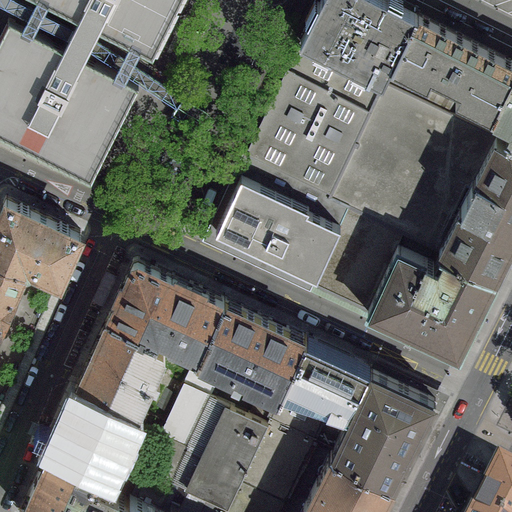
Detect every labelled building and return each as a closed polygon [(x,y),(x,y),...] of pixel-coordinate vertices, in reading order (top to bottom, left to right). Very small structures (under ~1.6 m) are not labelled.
[(2,0),(33,15),(44,20),(73,34),(93,45),(124,66),(134,72),(184,104),(176,115),(199,130),(205,131),(211,129),(215,123),(214,116),(209,110),(140,63),(130,55),(98,34),(79,24),(49,10),(39,5),(29,0),(2,0)] [(49,10),(54,1),(52,0),(40,0),(39,5),(49,10)] [(183,0),(52,0),(54,1),(84,15),(102,25),(136,42),(147,47),(156,52),(183,0)] [(321,0),(302,38),(383,79),(392,62),(416,10),(395,0),(321,0)] [(418,7),(416,10),(392,62),(429,80),(433,72),(461,86),(457,94),(494,111),(511,76),(511,54),(472,34),(418,7)] [(33,15),(28,24),(39,31),(44,20),(33,15)] [(28,24),(12,16),(0,39),(0,129),(98,176),(144,84),(131,78),(121,73),(88,55),(67,45),(39,31),(28,24)] [(287,67),(370,108),(383,79),(302,38),(287,67)] [(147,47),(136,42),(130,55),(140,63),(147,47)] [(121,73),(131,78),(134,72),(124,66),(121,73)] [(252,153),(243,172),(311,204),(309,207),(341,222),(350,204),(352,200),(332,191),(370,108),(287,67),(246,151),(252,153)] [(511,124),(505,136),(511,139),(511,76),(494,111),(493,114),(511,124)] [(439,246),(496,131),(383,79),(370,108),(332,191),(352,200),(350,204),(439,246)] [(496,131),(439,246),(498,274),(511,246),(511,139),(505,136),(496,131)] [(311,204),(243,172),(215,234),(263,257),(315,282),(341,222),(309,207),(311,204)] [(0,211),(0,253),(26,266),(33,263),(61,276),(81,229),(46,213),(7,195),(0,211)] [(439,246),(350,204),(341,222),(315,282),(369,307),(400,241),(433,257),(439,246)] [(498,274),(439,246),(433,257),(400,241),(369,307),(461,349),(478,314),(498,274)] [(0,324),(26,266),(0,253),(0,324)] [(143,256),(132,258),(108,314),(159,335),(199,352),(225,294),(185,275),(143,256)] [(265,313),(225,294),(199,352),(198,355),(233,372),(236,367),(240,369),(245,371),(243,376),(279,393),(306,336),(307,333),(265,313)] [(93,345),(77,379),(141,408),(153,381),(157,382),(162,372),(158,371),(168,349),(164,341),(158,338),(159,335),(108,314),(93,345)] [(306,336),(279,393),(351,411),(373,367),(352,357),(325,345),(306,336)] [(438,397),(373,367),(351,411),(332,448),(398,482),(418,440),(438,397)] [(216,380),(191,369),(146,464),(171,476),(211,393),(216,380)] [(97,475),(109,481),(124,447),(128,449),(133,439),(128,437),(141,408),(77,379),(63,412),(47,447),(50,448),(98,470),(97,475)] [(186,484),(227,400),(211,393),(171,476),(186,484)] [(269,419),(332,448),(351,411),(279,393),(269,419)] [(240,481),(269,419),(227,400),(186,484),(229,504),(240,481)] [(332,448),(269,419),(240,481),(299,509),(332,448)] [(123,511),(133,492),(109,481),(97,475),(98,470),(50,448),(22,511),(24,511),(123,511)] [(382,511),(398,482),(332,448),(299,509),(297,511),(382,511)] [(511,511),(511,475),(501,470),(479,511),(511,511)] [(240,481),(229,504),(224,511),(297,511),(299,509),(240,481)] [(174,508),(179,510),(182,511),(224,511),(229,504),(186,484),(174,508)] [(182,511),(179,510),(177,511),(164,511),(168,506),(134,490),(133,492),(123,511),(182,511)]
